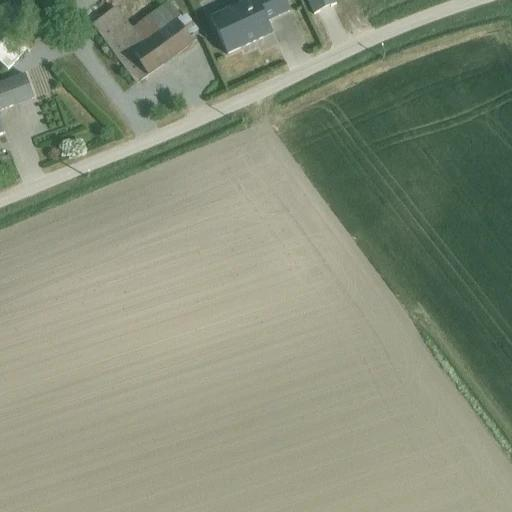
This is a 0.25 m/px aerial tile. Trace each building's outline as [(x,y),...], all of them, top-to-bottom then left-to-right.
[(115,15),(96,27),(133,85),(195,46),(166,0),(165,0),(123,27),(115,15)] [(266,0),(282,31),(335,5),(332,0),(266,0)] [(271,38),(254,1),(227,13),(236,31),(225,36),(234,55),(271,38)] [(34,56),(16,42),(0,62),(0,64),(16,78),(34,56)] [(0,146),(4,145),(0,130),(0,119),(21,113),(14,87),(0,91),(0,146)]
